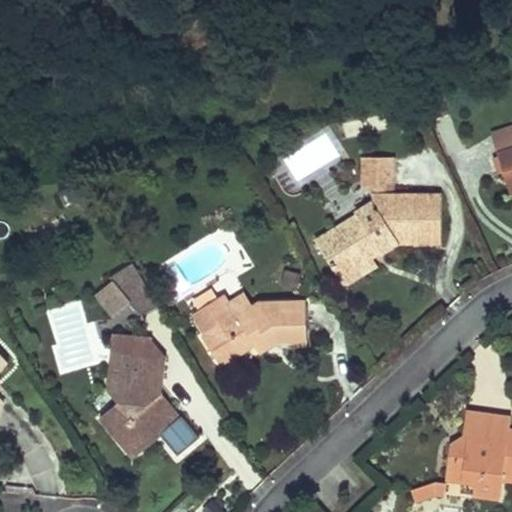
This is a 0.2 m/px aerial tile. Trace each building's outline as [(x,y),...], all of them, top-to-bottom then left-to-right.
[(511,150),(499,155),(505,173),(511,170),(511,150)] [(359,215),(318,241),(340,277),(372,257),(371,255),(381,248),(384,254),(400,244),(441,244),(442,196),(394,196),(395,159),(366,159),(364,189),(375,190),(375,202),(358,213),(359,215)] [(375,190),(364,189),(350,199),(358,213),(375,202),(375,190)] [(372,257),(374,261),(384,254),(381,248),(371,255),(372,257)] [(372,257),(340,277),(345,286),(378,266),(374,261),(372,257)] [(141,314),(155,307),(136,266),(94,285),(108,316),(136,303),(141,314)] [(185,300),(192,312),(218,298),(211,286),(185,300)] [(226,300),(238,318),(257,306),(245,288),(226,300)] [(238,318),(205,338),(222,366),(256,345),(274,333),(280,343),(309,340),(308,301),(263,302),(257,306),(238,318)] [(274,333),(256,345),(261,354),(280,343),(274,333)] [(0,351),(0,369),(9,361),(0,351)] [(111,356),(109,378),(115,384),(109,389),(120,403),(101,417),(122,443),(130,436),(141,451),(160,435),(178,457),(200,439),(182,417),(180,419),(166,401),(159,406),(155,401),(162,396),(164,393),(150,379),(153,359),(111,356)] [(164,393),(167,362),(153,359),(150,379),(164,393)] [(162,396),(155,401),(159,406),(166,401),(162,396)] [(504,481),(511,481),(511,431),(509,432),(511,420),(467,414),(465,435),(468,440),(467,448),(451,447),(447,479),(463,482),(475,483),(474,494),(502,499),(504,481)] [(465,435),(451,447),(467,448),(468,440),(465,435)] [(130,436),(122,443),(133,457),(141,451),(130,436)] [(463,482),(462,493),(474,494),(475,483),(463,482)] [(444,484),(412,485),(413,499),(444,498),(444,484)]
